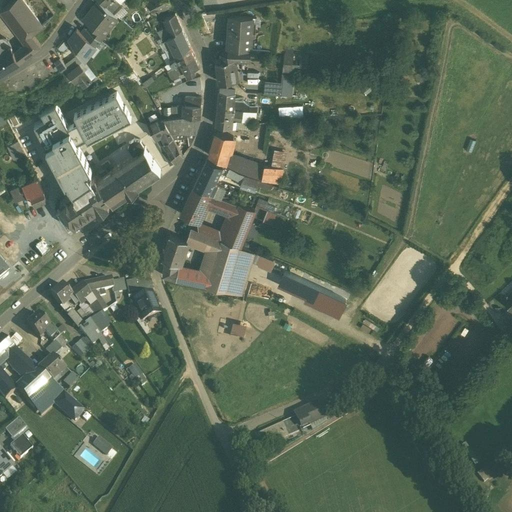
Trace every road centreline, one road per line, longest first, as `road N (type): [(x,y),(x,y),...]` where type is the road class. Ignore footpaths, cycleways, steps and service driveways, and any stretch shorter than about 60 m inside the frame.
road 1 (residential): [(161,184),(172,206),(154,253),(155,275),(225,438)]
road 2 (residential): [(161,184),(0,322)]
road 3 (residential): [(178,0),(208,70),(208,117),(203,143),(161,184)]
road 4 (track): [(191,368),(108,511)]
